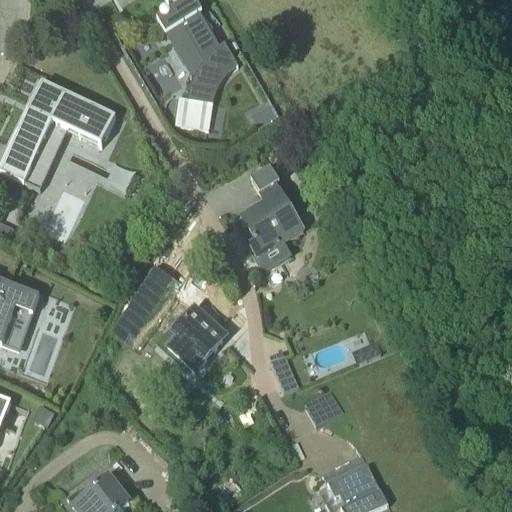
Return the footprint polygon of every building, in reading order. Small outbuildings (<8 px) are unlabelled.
[(157,24),(163,34),(192,83),(189,91),(187,97),(186,104),(179,103),(175,128),(208,133),(212,108),(216,95),(221,86),(227,78),(237,70),(225,49),(219,52),(209,35),(212,34),(204,24),(203,25),(199,18),(201,17),(192,2),(190,4),(188,0),(169,0),(165,3),(172,15),(169,17),(168,16),(167,15),(165,15),(164,15),(163,15),(162,16),(161,17),(160,18),(160,19),(160,20),(160,21),(160,22),(157,24)] [(120,38),(130,32),(120,25),(114,29),(120,38)] [(235,46),(231,48),(234,55),(239,52),(235,46)] [(101,152),(115,122),(42,88),(34,105),(20,135),(16,133),(0,168),(0,178),(23,189),(24,189),(40,196),(67,137),(101,152)] [(112,168),(106,189),(125,195),(131,174),(112,168)] [(277,194),(278,194),(275,189),(278,187),(269,173),(250,185),(265,209),(242,224),(255,246),(249,250),(257,264),(303,237),(277,194)] [(0,245),(6,249),(14,234),(0,226),(0,245)] [(137,356),(180,290),(154,273),(111,339),(137,356)] [(0,351),(2,353),(16,314),(33,321),(39,302),(1,288),(0,291),(0,351)] [(193,315),(183,327),(180,324),(172,333),(176,336),(163,350),(194,378),(223,345),(222,344),(221,345),(215,340),(219,336),(206,325),(205,325),(202,322),(202,321),(199,317),(197,318),(193,315)] [(364,351),(369,363),(381,358),(375,346),(364,351)] [(284,397),(298,391),(285,362),(270,368),(284,397)] [(307,409),(317,430),(343,417),(333,396),(307,409)] [(0,435),(10,408),(0,404),(0,435)] [(322,482),(335,505),(339,503),(344,511),(388,511),(361,461),(322,482)] [(103,481),(93,489),(81,499),(79,496),(67,505),(73,511),(121,511),(135,501),(124,488),(117,494),(108,482),(106,484),(103,481)]
